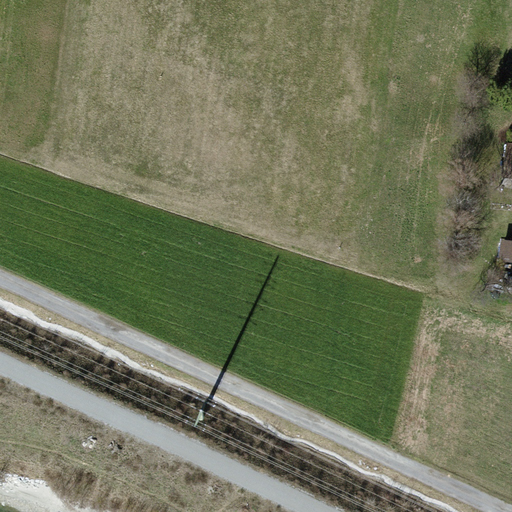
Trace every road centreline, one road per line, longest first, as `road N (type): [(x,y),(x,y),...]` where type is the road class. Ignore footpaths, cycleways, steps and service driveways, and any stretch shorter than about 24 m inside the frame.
road 1 (track): [(0,279),(503,511)]
road 2 (unclassified): [(322,511),(0,362)]
